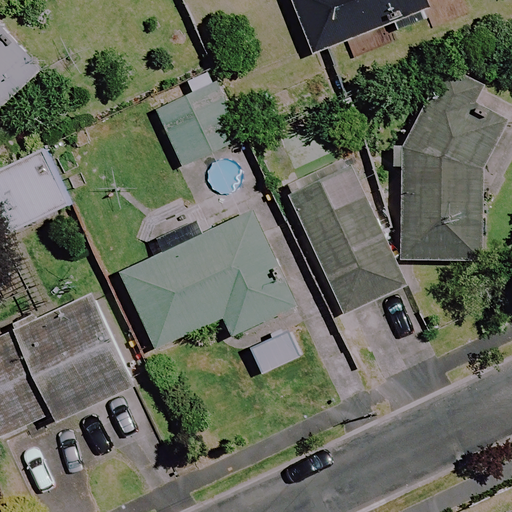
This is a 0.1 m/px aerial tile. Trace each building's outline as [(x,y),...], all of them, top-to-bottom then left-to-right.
[(289,0),(311,56),(427,12),(421,0),(289,0)] [(0,111),(44,73),(0,21),(0,111)] [(511,120),(511,108),(450,67),(400,143),(401,265),(475,265),(477,174),(511,120)] [(242,142),(217,86),(156,114),(181,169),(242,142)] [(0,237),(69,212),(43,141),(0,157),(0,237)] [(404,292),(350,173),(289,200),(342,320),(404,292)] [(192,226),(199,240),(121,276),(156,352),(222,321),(231,340),(288,314),(244,219),(238,205),(192,226)] [(0,265),(0,303),(30,292),(18,259),(0,265)] [(0,507),(64,480),(44,432),(134,394),(92,297),(0,336),(0,507)]
